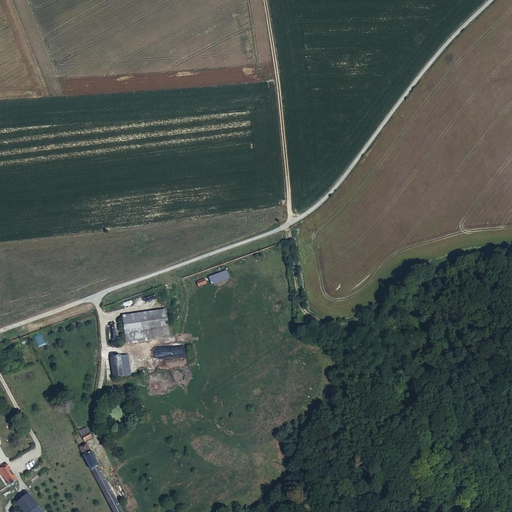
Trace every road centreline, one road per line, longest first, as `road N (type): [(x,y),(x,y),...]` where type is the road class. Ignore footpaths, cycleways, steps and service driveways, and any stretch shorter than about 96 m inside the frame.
road 1 (unclassified): [(494,0),(313,211),(262,238),(84,300)]
road 2 (track): [(292,224),(265,0)]
